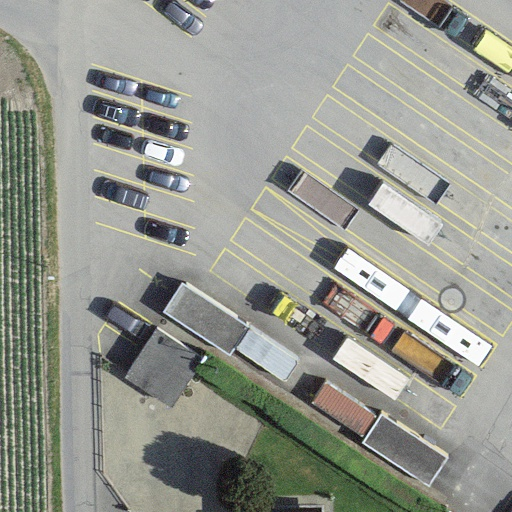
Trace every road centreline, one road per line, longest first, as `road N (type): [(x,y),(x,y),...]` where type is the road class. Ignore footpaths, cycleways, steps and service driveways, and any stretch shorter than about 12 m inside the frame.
road 1 (residential): [(83,511),(63,11)]
road 2 (unknown): [(329,0),(272,82),(254,89),(63,11)]
